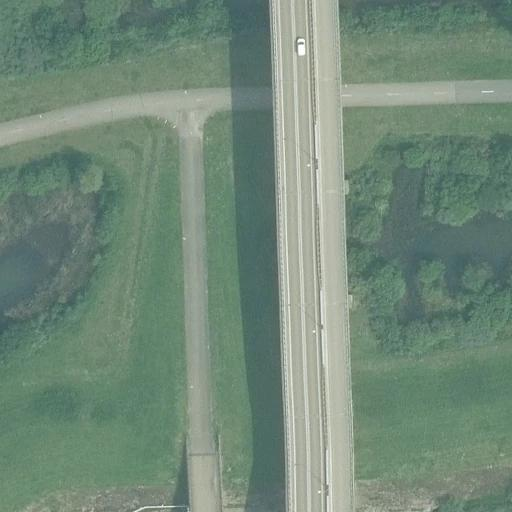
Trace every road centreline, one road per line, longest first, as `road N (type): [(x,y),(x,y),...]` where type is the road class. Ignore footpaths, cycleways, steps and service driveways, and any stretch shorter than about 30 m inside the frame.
road 1 (unclassified): [(343,511),(327,0)]
road 2 (primary): [(312,511),(296,0)]
